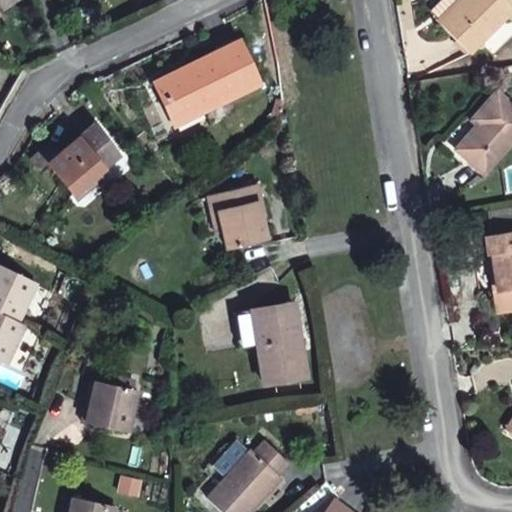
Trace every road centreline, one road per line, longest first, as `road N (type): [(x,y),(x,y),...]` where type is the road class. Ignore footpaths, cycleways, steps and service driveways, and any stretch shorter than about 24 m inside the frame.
road 1 (residential): [(375,0),(453,451),(472,490),(511,503)]
road 2 (residential): [(225,0),(49,90),(0,148)]
